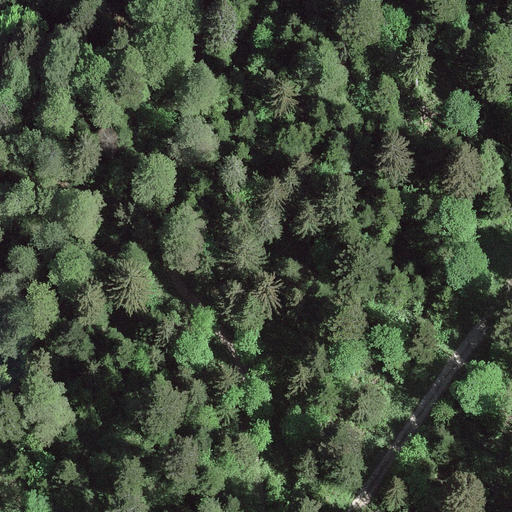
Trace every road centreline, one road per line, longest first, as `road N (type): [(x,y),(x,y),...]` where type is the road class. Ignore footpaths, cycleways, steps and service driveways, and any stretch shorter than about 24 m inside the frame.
road 1 (track): [(262,511),(247,384),(230,344),(175,277),(169,258),(175,164),(215,0)]
road 2 (track): [(511,298),(460,359),(356,511)]
